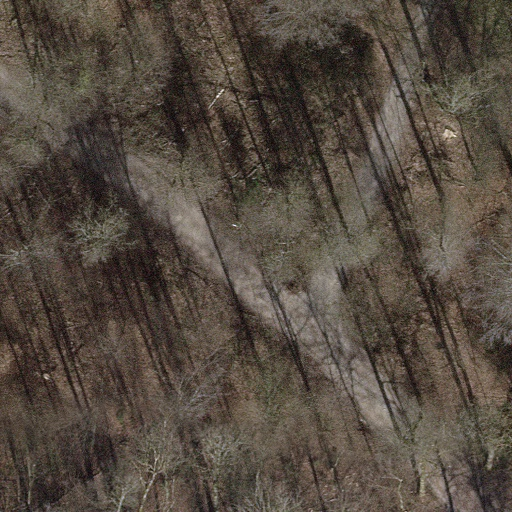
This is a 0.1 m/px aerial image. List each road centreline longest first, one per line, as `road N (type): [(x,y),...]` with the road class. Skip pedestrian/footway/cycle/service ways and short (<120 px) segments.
road 1 (track): [(0,92),(111,161),(311,332),(473,511)]
road 2 (track): [(431,0),(311,332)]
